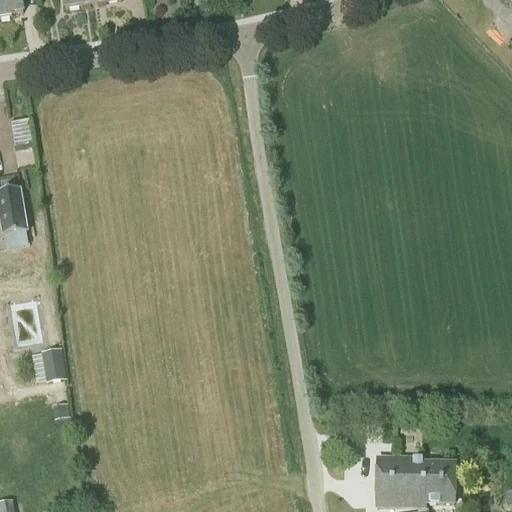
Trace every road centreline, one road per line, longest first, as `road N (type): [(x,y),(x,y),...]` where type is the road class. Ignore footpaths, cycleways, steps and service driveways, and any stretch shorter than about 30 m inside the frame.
road 1 (unclassified): [(322,511),(262,163)]
road 2 (residential): [(0,74),(241,36)]
road 3 (residential): [(262,163),(241,36)]
road 4 (residential): [(241,36),(364,0)]
